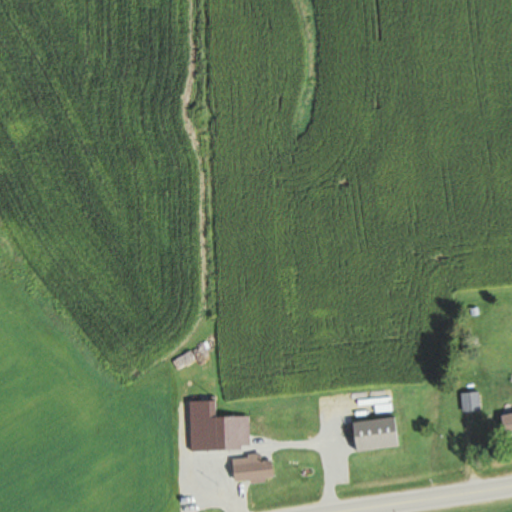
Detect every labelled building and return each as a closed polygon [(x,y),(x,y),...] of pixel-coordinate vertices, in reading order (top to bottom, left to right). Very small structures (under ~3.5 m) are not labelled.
[(459,393),(461,412),(478,411),(476,391),(459,393)] [(241,450),(241,437),(251,437),(251,418),(215,418),(215,401),(187,402),(188,451),(241,450)] [(511,410),(498,413),(502,434),(511,432),(511,410)] [(351,424),(353,450),(378,449),(378,445),(390,445),(388,422),(351,424)] [(231,481),(270,481),(270,460),(259,460),(259,456),(231,456),(231,481)]
